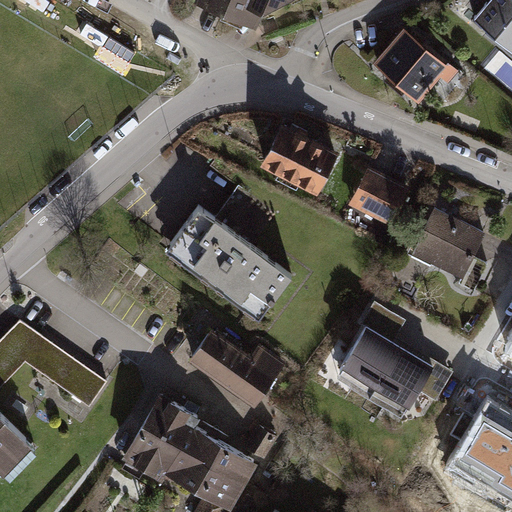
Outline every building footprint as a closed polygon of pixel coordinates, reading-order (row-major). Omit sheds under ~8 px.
[(195,0),(239,17),(247,0),(195,0)] [(247,0),(239,17),(255,28),(262,10),(287,0),(247,0)] [(511,0),(488,0),(472,20),(511,55),(511,0)] [(404,25),(373,59),(418,100),(440,75),(447,81),(458,69),(424,39),(423,41),(404,25)] [(281,117),(259,160),(316,189),(339,149),(281,117)] [(369,165),(350,203),(391,223),(411,186),(369,165)] [(238,185),(215,217),(253,245),(277,214),(238,185)] [(199,204),(165,247),(258,316),(291,273),(253,245),(215,217),(199,204)] [(434,204),(411,251),(462,275),(458,283),(474,291),(486,262),(472,254),(486,230),(434,204)] [(407,318),(377,301),(340,360),(410,404),(418,391),(434,401),(453,369),(396,336),(407,318)] [(0,387),(26,359),(80,396),(91,404),(107,380),(20,320),(0,339),(0,387)] [(212,326),(187,357),(219,381),(243,347),(212,326)] [(251,352),(243,347),(219,381),(253,403),(287,359),(260,340),(251,352)] [(158,388),(120,451),(159,476),(166,465),(229,506),(257,459),(193,422),(201,414),(158,388)] [(511,422),(486,407),(452,464),(511,498),(511,422)] [(0,410),(0,469),(6,475),(35,445),(0,410)]
